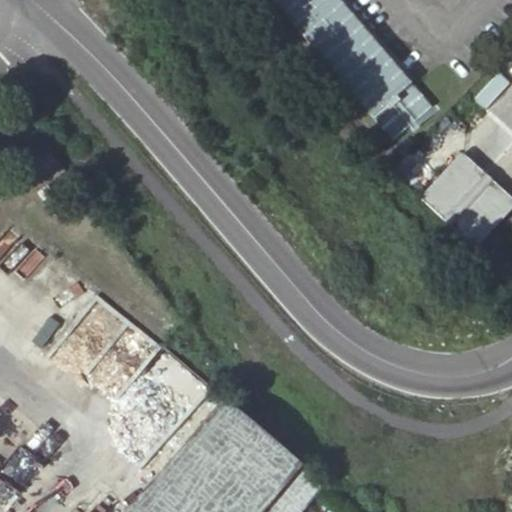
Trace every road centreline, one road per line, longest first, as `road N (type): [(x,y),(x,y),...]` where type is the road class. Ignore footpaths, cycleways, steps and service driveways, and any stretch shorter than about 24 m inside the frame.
road 1 (unclassified): [(35,0),(87,47),(327,315)]
road 2 (unclassified): [(511,358),(444,371),(401,363),(366,350),(327,315)]
